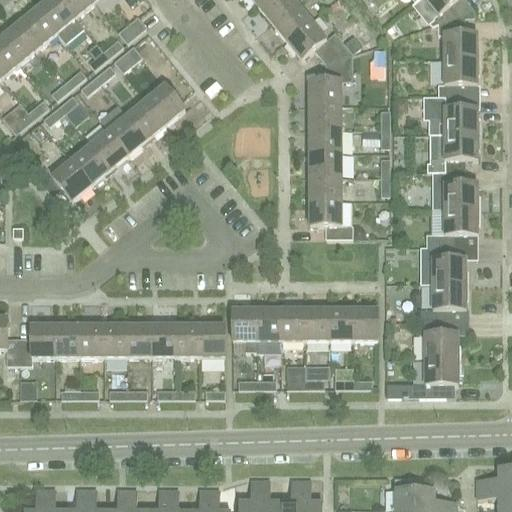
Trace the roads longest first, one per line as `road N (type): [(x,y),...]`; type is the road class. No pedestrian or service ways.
road 1 (tertiary): [(0,453),(511,432)]
road 2 (residential): [(119,256),(188,198),(232,250),(220,261),(135,260)]
road 3 (residential): [(0,287),(77,287),(119,256)]
road 4 (residential): [(247,95),(167,0)]
